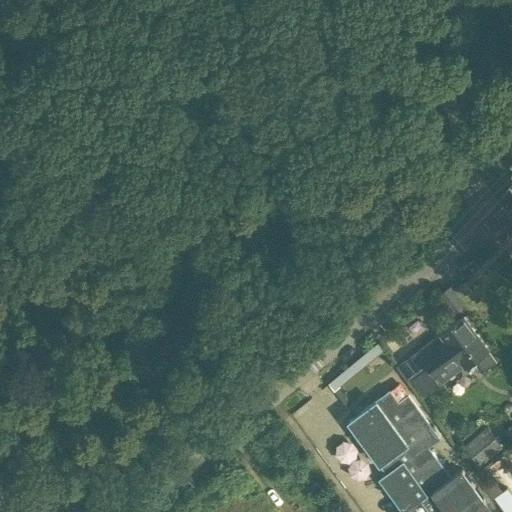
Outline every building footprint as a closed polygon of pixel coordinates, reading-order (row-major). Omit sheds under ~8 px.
[(441,295),(452,312),(465,303),(454,286),(441,295)] [(407,380),(429,364),(447,351),(450,354),(478,334),(464,315),(441,332),(442,333),(397,366),(407,380)] [(447,351),(429,364),(441,381),(463,365),(464,366),(467,364),(470,367),(478,361),(484,370),(497,361),(478,334),(450,354),(447,351)] [(411,379),(424,396),(439,385),(426,368),(411,379)] [(408,395),(407,396),(398,384),(349,420),(356,430),(380,463),(387,473),(381,477),(404,509),(400,511),(474,511),(487,503),(462,468),(450,477),(428,446),(439,437),(408,395)] [(479,464),(502,445),(487,427),(464,445),(479,464)] [(491,476),(483,482),(493,495),(501,490),(491,476)] [(507,511),(511,508),(511,490),(508,486),(494,496),(505,511),(507,511)]
